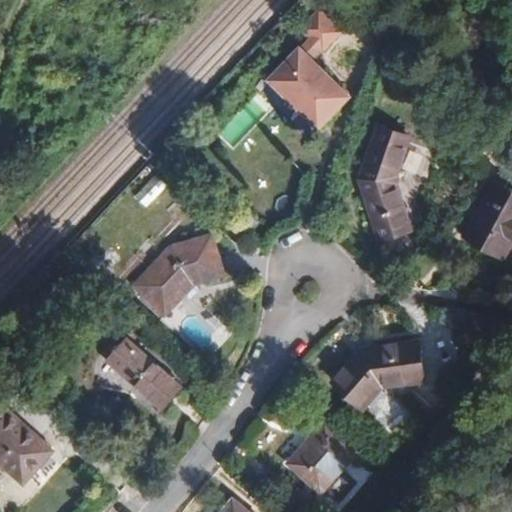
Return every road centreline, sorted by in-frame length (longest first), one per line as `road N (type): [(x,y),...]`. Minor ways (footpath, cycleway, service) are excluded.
road 1 (residential): [(312,324),(336,297),(340,275),(318,255),(294,257),(271,372)]
road 2 (residential): [(160,511),(271,372)]
